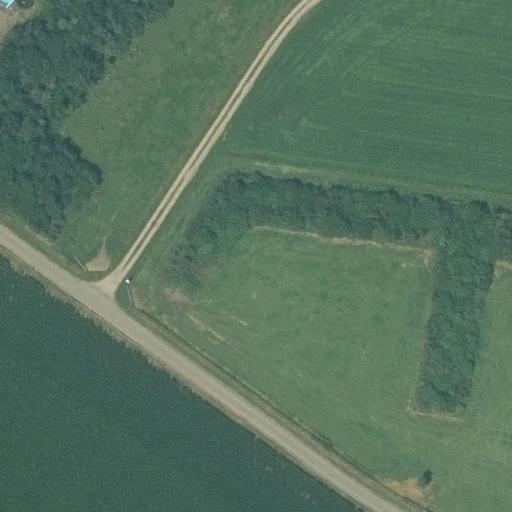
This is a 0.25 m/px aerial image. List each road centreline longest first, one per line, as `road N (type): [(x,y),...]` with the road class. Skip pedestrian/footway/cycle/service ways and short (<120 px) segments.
road 1 (unclassified): [(395,511),(0,224)]
road 2 (track): [(104,301),(294,21),(318,0)]
